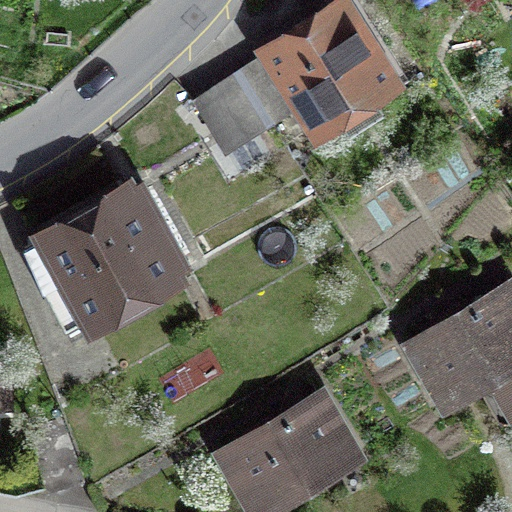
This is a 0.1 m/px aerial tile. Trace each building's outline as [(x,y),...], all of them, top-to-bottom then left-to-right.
[(226,151),(303,102),(317,124),(389,78),(340,2),(268,48),(273,56),(196,105),(226,151)] [(25,247),(37,275),(67,329),(187,262),(143,182),(25,247)] [(511,285),(409,343),(449,416),(511,381),(511,285)] [(10,377),(0,377),(0,405),(12,405),(10,377)] [(240,445),(225,454),(258,509),(354,451),(321,397),(278,423),(277,421),(265,428),(260,420),(234,436),(240,445)] [(59,419),(27,432),(48,488),(81,476),(59,419)]
